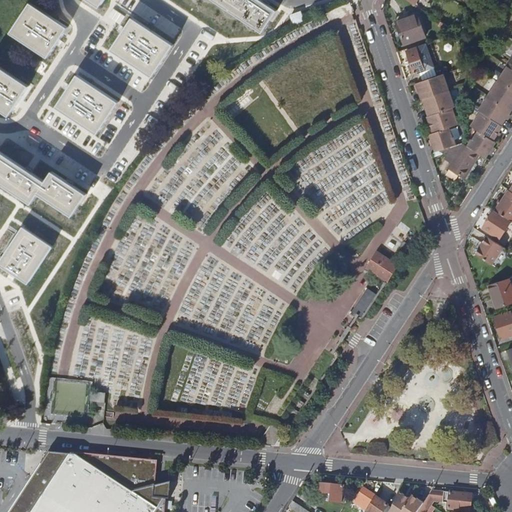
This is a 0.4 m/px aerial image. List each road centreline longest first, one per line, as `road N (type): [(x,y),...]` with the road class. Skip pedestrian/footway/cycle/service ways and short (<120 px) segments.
road 1 (residential): [(301,462),(29,436)]
road 2 (residential): [(447,244),(301,462)]
road 3 (residential): [(363,0),(447,244)]
road 4 (residential): [(500,482),(301,462)]
road 5 (residential): [(447,244),(511,433)]
road 6 (residential): [(28,120),(84,29),(79,8),(65,0)]
